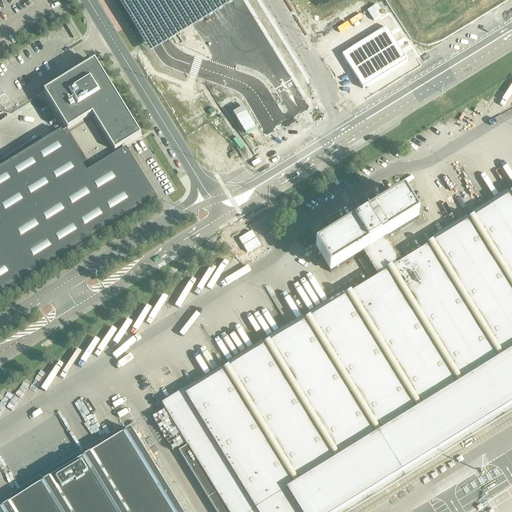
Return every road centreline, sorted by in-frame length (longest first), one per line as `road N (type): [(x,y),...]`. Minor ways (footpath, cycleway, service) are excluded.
road 1 (unclassified): [(139,8),(169,56),(249,87),(278,131),(268,156),(207,195)]
road 2 (unknown): [(511,39),(310,159)]
road 3 (unclassified): [(88,0),(207,195)]
road 4 (unclassified): [(216,219),(313,155),(308,126),(281,81)]
road 5 (unclassified): [(207,195),(62,285)]
road 6 (unclassified): [(76,305),(216,219)]
